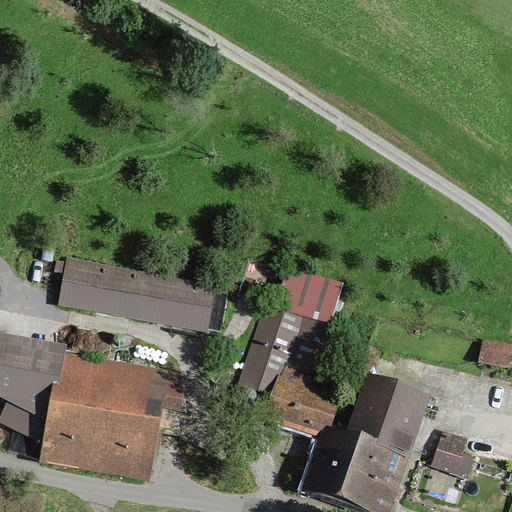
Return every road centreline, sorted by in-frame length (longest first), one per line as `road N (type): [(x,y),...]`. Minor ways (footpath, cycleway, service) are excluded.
road 1 (track): [(511,244),(353,131),(139,0)]
road 2 (unclassified): [(0,464),(256,511)]
